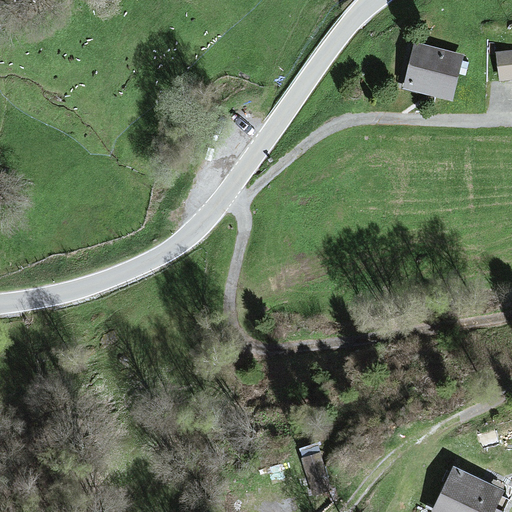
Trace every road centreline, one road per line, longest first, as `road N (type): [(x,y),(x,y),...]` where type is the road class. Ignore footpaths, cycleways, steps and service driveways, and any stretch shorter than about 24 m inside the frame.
road 1 (tertiary): [(367,0),(321,47),(221,195),(188,229),(96,280),(0,298)]
road 2 (track): [(221,195),(234,226),(213,300),(224,351),(269,366),(511,317)]
road 3 (track): [(511,395),(411,442),(339,511)]
